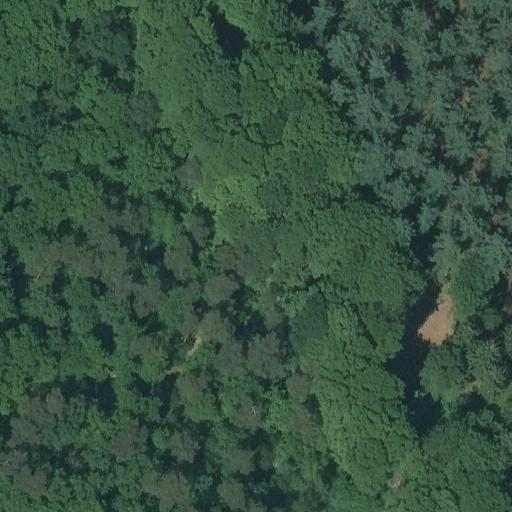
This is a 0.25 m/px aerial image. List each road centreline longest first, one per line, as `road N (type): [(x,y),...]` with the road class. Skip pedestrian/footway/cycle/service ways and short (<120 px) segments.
road 1 (track): [(362,376),(168,0)]
road 2 (track): [(362,376),(376,380),(511,331)]
road 3 (track): [(437,511),(362,376)]
